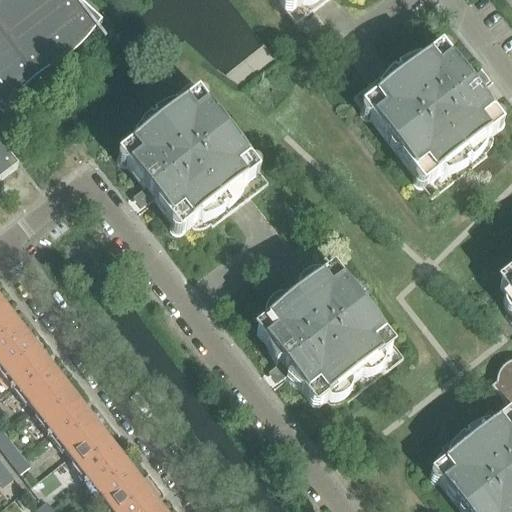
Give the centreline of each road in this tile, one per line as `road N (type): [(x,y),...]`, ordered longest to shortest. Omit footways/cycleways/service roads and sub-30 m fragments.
road 1 (residential): [(340,511),(87,182)]
road 2 (residential): [(0,247),(204,511)]
